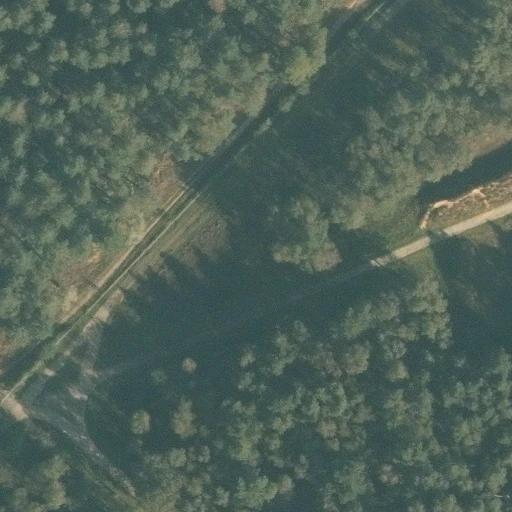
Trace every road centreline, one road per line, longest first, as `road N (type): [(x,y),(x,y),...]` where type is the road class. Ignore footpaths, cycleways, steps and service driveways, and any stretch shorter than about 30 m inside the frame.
road 1 (track): [(26,393),(408,0)]
road 2 (track): [(361,0),(0,376)]
road 3 (track): [(49,402),(511,202)]
road 4 (track): [(158,511),(49,402)]
road 5 (track): [(71,427),(103,307)]
